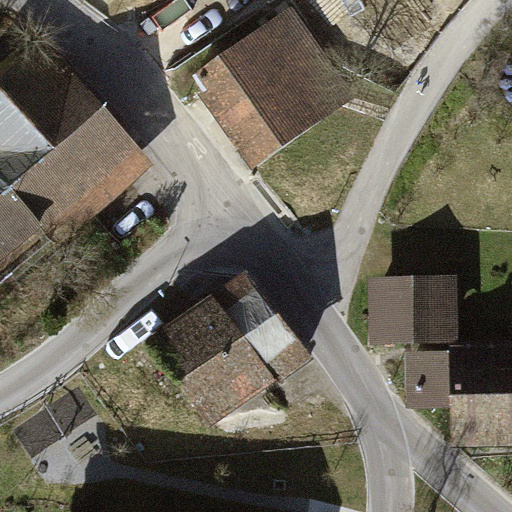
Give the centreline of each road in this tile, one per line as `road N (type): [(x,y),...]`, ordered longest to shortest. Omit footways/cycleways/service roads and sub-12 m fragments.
road 1 (residential): [(385,420),(119,74),(31,0)]
road 2 (residential): [(492,511),(385,420)]
